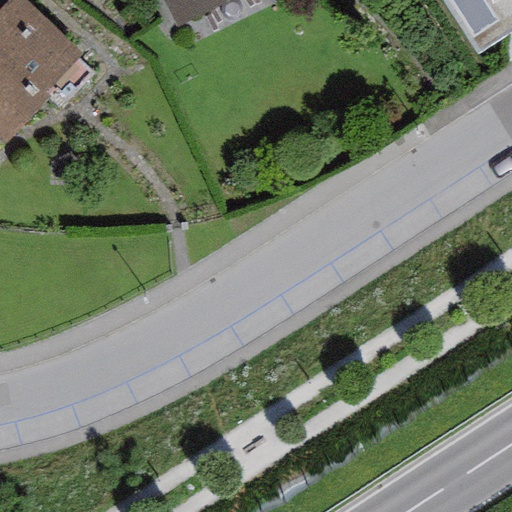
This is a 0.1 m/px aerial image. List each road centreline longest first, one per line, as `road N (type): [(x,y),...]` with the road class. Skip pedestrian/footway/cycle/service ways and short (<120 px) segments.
road 1 (residential): [(0,397),(214,295),(511,106)]
road 2 (primary): [(511,444),(408,511)]
